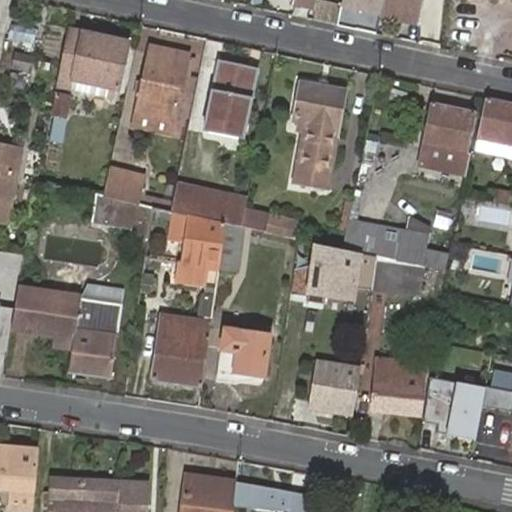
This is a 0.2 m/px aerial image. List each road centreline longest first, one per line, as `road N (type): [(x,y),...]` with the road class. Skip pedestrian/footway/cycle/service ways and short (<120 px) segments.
road 1 (residential): [(0,406),(511,493)]
road 2 (residential): [(125,0),(511,82)]
